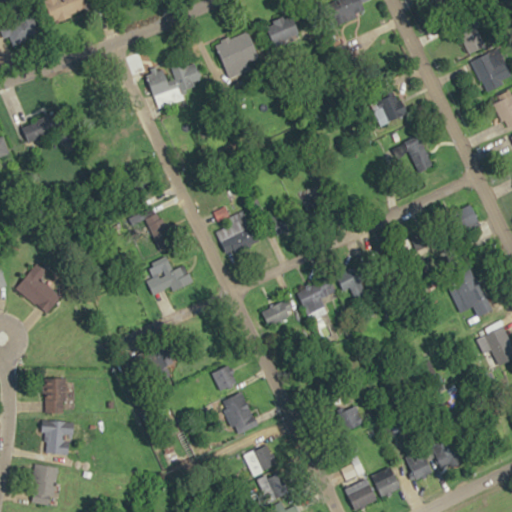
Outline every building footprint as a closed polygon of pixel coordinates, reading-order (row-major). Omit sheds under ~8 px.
[(49,0),(59,21),(91,7),(88,0),(49,0)] [(483,48),(478,24),(460,27),(465,52),(483,48)] [(262,64),(248,31),(215,44),(229,77),(262,64)] [(511,78),(511,73),(498,47),(470,62),(486,92),(511,78)] [(149,70),(153,95),(172,92),(173,97),(203,92),(198,61),(149,70)] [(511,123),(511,92),(493,100),(504,127),(511,123)] [(380,125),(409,113),(406,106),(401,108),(394,93),(371,103),(380,125)] [(22,126),(30,142),(68,123),(60,107),(22,126)] [(433,165),(420,138),(405,145),(419,172),(433,165)] [(276,233),(326,208),(316,189),(299,198),(266,215),(276,233)] [(15,287),(46,314),(61,296),(39,278),(46,270),(37,262),(15,287)] [(366,278),(360,264),(339,274),(352,304),(369,296),(362,281),(366,278)] [(327,313),(322,296),(335,292),(331,278),(298,288),(307,318),(327,313)] [(457,286),(463,306),(472,303),(476,316),(492,311),(482,278),(457,286)] [(267,326),(293,318),(287,301),(262,309),(267,326)] [(499,365),(511,358),(511,343),(503,325),(484,334),(499,365)] [(227,365),(213,371),(225,399),(238,394),(227,365)] [(61,378),(43,378),(43,416),(61,416),(61,378)] [(363,423),(356,406),(336,414),(343,431),(363,423)] [(70,438),(75,438),(77,420),(44,418),(42,451),(70,453),(70,438)] [(442,470),(462,463),(451,436),(432,444),(442,470)] [(253,475),(276,466),(266,444),(244,454),(253,475)] [(432,471),(419,447),(402,457),(415,480),(432,471)] [(55,500),(57,466),(34,464),(31,498),(55,500)] [(382,497),(401,487),(390,465),(371,475),(382,497)] [(278,471),(257,483),(267,503),(289,491),(278,471)] [(378,497),(364,475),(343,489),(357,510),(378,497)] [(301,511),(297,503),(285,509),(280,501),(267,508),(269,511),(301,511)]
